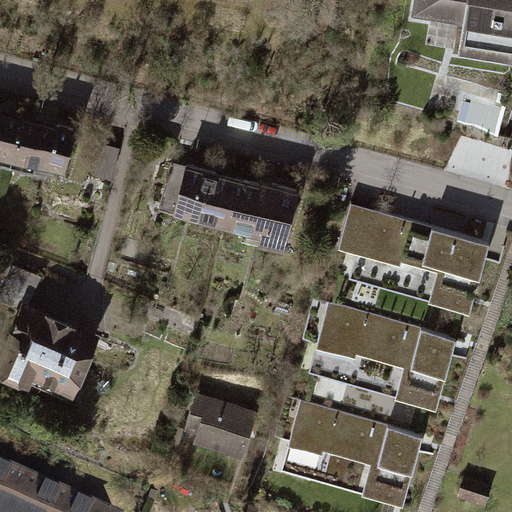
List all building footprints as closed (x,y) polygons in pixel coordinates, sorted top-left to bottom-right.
[(511,0),(412,0),(410,23),(430,26),(431,21),(460,25),(455,61),(511,69),(511,0)] [(0,167),(1,168),(14,119),(0,115),(0,167)] [(48,128),(14,119),(1,168),(18,172),(17,178),(35,182),(37,177),(58,183),(72,130),(49,124),(48,128)] [(90,176),(112,181),(120,148),(99,143),(90,176)] [(231,178),(168,161),(153,216),(178,222),(180,215),(219,225),(231,178)] [(255,184),(231,178),(219,225),(266,237),(264,244),(281,248),(296,188),(256,177),(255,184)] [(346,278),(466,312),(486,241),(347,202),(334,245),(354,250),(346,278)] [(98,334),(30,303),(42,276),(0,256),(0,299),(13,305),(0,332),(0,380),(22,390),(25,384),(66,403),(98,334)] [(310,374),(430,408),(450,337),(311,298),(299,341),(318,346),(310,374)] [(256,411),(195,391),(183,429),(193,432),(189,444),(240,460),(256,411)] [(279,470),(399,504),(419,433),(279,394),(267,437),(287,442),(279,470)] [(172,426),(161,461),(172,464),(183,429),(172,426)] [(18,511),(31,484),(0,469),(0,511),(18,511)] [(463,474),(456,497),(488,507),(496,485),(463,474)] [(91,511),(31,484),(18,511),(91,511)]
